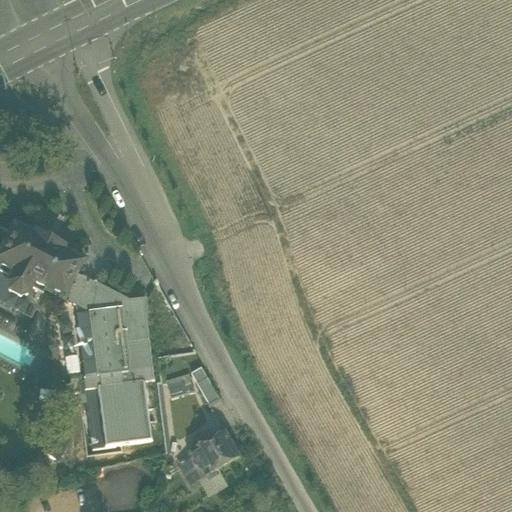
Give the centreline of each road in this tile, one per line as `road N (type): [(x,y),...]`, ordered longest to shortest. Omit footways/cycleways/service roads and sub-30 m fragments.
road 1 (unclassified): [(142,200),(306,511)]
road 2 (unclassified): [(35,46),(118,179),(142,200)]
road 3 (unclassified): [(142,200),(64,32)]
